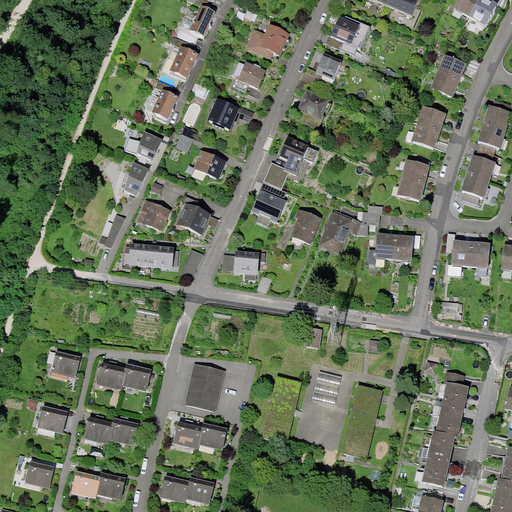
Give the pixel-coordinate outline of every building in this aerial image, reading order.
[(416,3),(409,0),(365,0),(410,19),(416,3)] [(471,20),(483,0),(461,0),(455,11),(471,20)] [(500,9),(485,0),(483,0),(471,20),(487,29),(500,9)] [(214,16),(201,10),(189,34),(201,40),(214,16)] [(357,29),(338,21),(330,40),(349,47),(357,29)] [(264,37),(253,32),(245,53),(270,63),(272,57),(280,60),(289,38),(268,29),(264,37)] [(197,59),(179,51),(168,75),(185,83),(197,59)] [(340,64),(321,56),(313,76),(332,84),(340,64)] [(465,68),(444,59),(429,93),(450,102),(465,68)] [(264,75),(244,66),(237,83),(256,92),(264,75)] [(317,81),(303,75),(297,91),(304,94),(310,96),(317,81)] [(175,100),(160,94),(150,117),(166,123),(175,100)] [(310,96),(304,94),(292,122),(316,132),(328,104),(310,96)] [(239,114),(215,103),(206,124),(229,134),(239,114)] [(510,117),(488,110),(476,144),(480,145),(496,150),(499,151),(510,117)] [(444,118),(421,111),(410,144),(433,151),(444,118)] [(160,143),(143,136),(134,155),(151,163),(160,143)] [(306,149),(285,140),(277,160),(298,168),(306,149)] [(496,150),(480,145),(475,160),(490,165),(496,150)] [(225,165),(200,154),(192,172),(218,183),(225,165)] [(475,160),(470,158),(459,194),(482,201),(493,166),(490,165),(475,160)] [(428,170),(404,163),(395,196),(419,203),(428,170)] [(146,173),(132,166),(120,192),(134,199),(146,173)] [(290,173),(276,167),(268,186),(282,192),(290,173)] [(162,188),(153,184),(150,192),(159,196),(162,188)] [(285,203),(260,192),(250,214),(275,225),(285,203)] [(169,212),(144,202),(136,223),(161,233),(169,212)] [(210,217),(184,207),(177,226),(202,237),(210,217)] [(368,214),(362,214),(362,224),(380,224),(380,208),(368,208),(368,214)] [(320,221),(300,213),(290,238),(309,246),(320,221)] [(360,225),(331,214),(318,248),(341,256),(348,236),(355,238),(360,225)] [(411,240),(376,236),(374,260),(409,263),(411,240)] [(486,245),(451,243),(450,268),(485,270),(486,245)] [(172,249),(128,246),(127,268),(170,271),(172,249)] [(511,248),(501,248),(500,272),(511,272),(511,248)] [(203,256),(191,251),(179,277),(191,282),(203,256)] [(257,255),(233,253),(232,275),(255,277),(257,255)] [(379,344),(369,343),(367,354),(377,356),(379,344)] [(78,359),(54,354),(50,375),(74,380),(78,359)] [(124,370),(100,364),(95,387),(120,392),(120,388),(124,370)] [(124,370),(120,388),(145,393),(149,371),(125,366),(124,370)] [(224,374),(194,367),(184,407),(215,414),(224,374)] [(464,379),(445,375),(443,384),(462,388),(464,379)] [(301,386),(275,379),(260,442),(286,448),(294,414),(301,386)] [(445,385),(435,434),(457,439),(468,390),(445,385)] [(383,395),(357,389),(341,456),(367,462),(376,423),(383,395)] [(65,415),(41,409),(36,430),(60,436),(65,415)] [(111,425),(87,419),(82,440),(106,446),(107,442),(111,425)] [(113,421),(107,442),(131,448),(136,427),(113,421)] [(200,429),(177,424),(171,446),(195,452),(196,448),(200,429)] [(200,429),(196,448),(220,453),(225,432),(201,426),(200,429)] [(435,434),(431,434),(421,484),(443,489),(454,439),(435,434)] [(511,450),(506,449),(499,482),(511,484),(511,450)] [(52,469),(29,464),(24,486),(47,491),(52,469)] [(98,479),(75,474),(71,496),(93,501),(94,497),(98,479)] [(99,475),(94,497),(118,502),(123,480),(99,475)] [(188,484),(164,479),(159,501),(183,506),(184,501),(188,484)] [(189,480),(184,501),(208,506),(213,485),(189,480)] [(511,511),(511,484),(499,482),(496,481),(489,511),(511,511)] [(419,498),(416,511),(439,511),(441,503),(419,498)]
